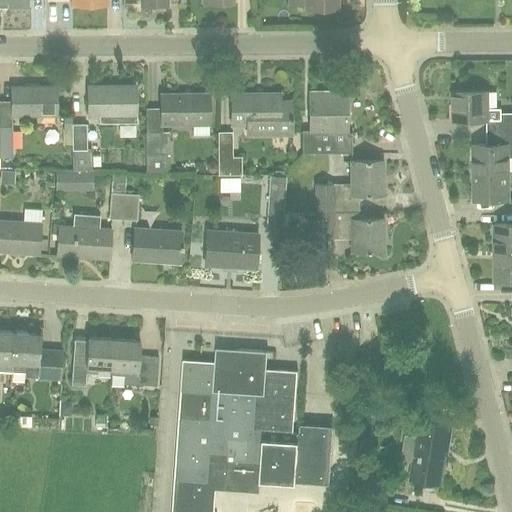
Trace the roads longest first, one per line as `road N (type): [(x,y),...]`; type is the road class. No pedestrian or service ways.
road 1 (residential): [(451,278),(286,309),(0,292)]
road 2 (residential): [(392,41),(0,47)]
road 3 (residential): [(451,278),(392,41)]
road 4 (residential): [(511,497),(451,278)]
road 5 (residential): [(511,40),(392,41)]
